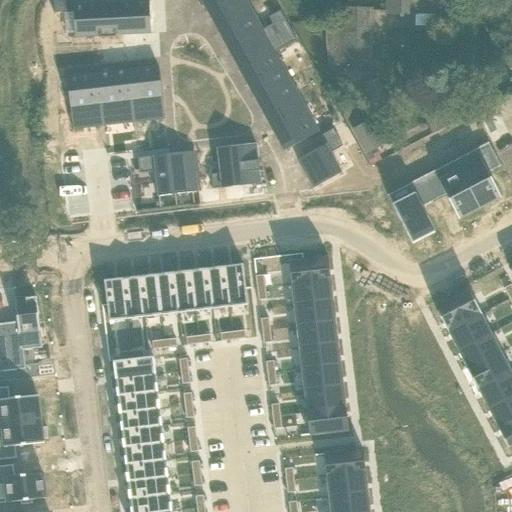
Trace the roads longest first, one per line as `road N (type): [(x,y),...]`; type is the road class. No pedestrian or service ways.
road 1 (residential): [(106,250),(303,223),(375,249),(418,278),(511,233)]
road 2 (residential): [(100,511),(70,255)]
